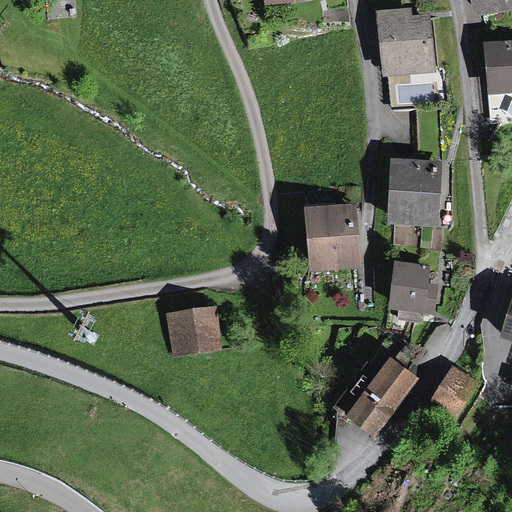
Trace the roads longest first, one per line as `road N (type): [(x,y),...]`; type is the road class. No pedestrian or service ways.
road 1 (residential): [(0,351),(149,407),(251,486),(296,501),(347,480),(419,410),(511,230)]
road 2 (residential): [(211,0),(248,103),(273,210),(258,261),(219,279),(0,306)]
